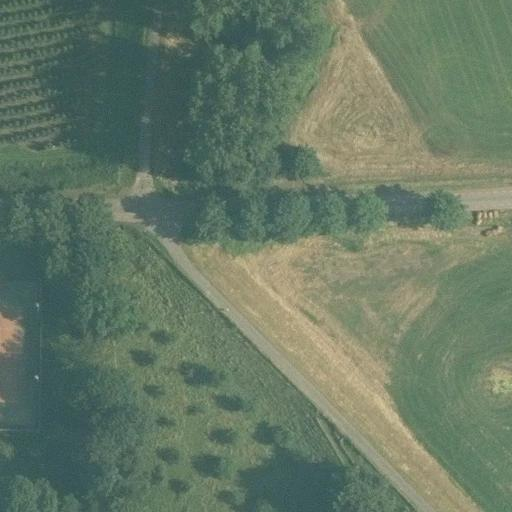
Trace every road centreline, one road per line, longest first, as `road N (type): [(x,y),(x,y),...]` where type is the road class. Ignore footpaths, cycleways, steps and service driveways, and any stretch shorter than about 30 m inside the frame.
road 1 (residential): [(147,207),(242,323),(430,511)]
road 2 (tertiary): [(147,207),(511,199)]
road 3 (residential): [(161,0),(147,207)]
road 4 (tertiary): [(147,207),(0,207)]
